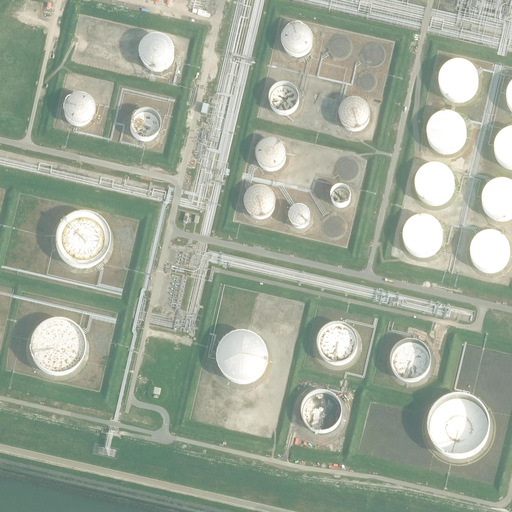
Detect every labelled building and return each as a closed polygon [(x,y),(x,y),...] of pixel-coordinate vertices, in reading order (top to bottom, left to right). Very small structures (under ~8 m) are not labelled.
[(289,55),(298,59),(307,57),(313,52),(316,43),(315,36),(311,31),(305,27),(296,27),(289,30),(285,36),(284,46),(289,55)] [(146,69),(156,73),(165,72),(172,67),(176,59),(175,51),(171,43),(165,39),(155,38),(147,42),(142,49),(141,60),(146,69)] [(445,95),(452,99),(464,100),(472,96),(477,91),(480,81),(478,71),(472,63),(463,59),(453,60),(445,64),(440,73),(439,85),(445,95)] [(276,113),(285,117),(294,116),(300,110),(303,102),(302,94),(298,89),(291,85),(282,85),(276,89),(271,95),(271,104),(276,113)] [(70,123),(77,127),(86,126),(92,123),(96,115),(96,107),(92,100),(85,96),(76,96),(70,99),(66,106),(65,115),(70,123)] [(346,128),(355,132),(364,131),(370,126),(373,117),(372,110),(368,104),(361,101),(352,100),(346,104),(341,110),(341,120),(346,128)] [(204,104),(201,114),(207,115),(210,106),(204,104)] [(432,146),(439,151),(451,152),(459,148),(464,143),(467,133),(465,123),(459,115),(450,111),(440,112),(433,116),(427,125),(426,137),(432,146)] [(134,140),(143,144),(152,143),(159,137),(161,129),(160,122),(156,116),(150,112),(141,112),(134,116),(130,122),(129,132),(134,140)] [(500,163),(508,167),(511,167),(511,127),(509,128),(501,132),(495,141),(495,153),(500,163)] [(262,170),(272,174),(281,172),(287,167),(290,159),(288,151),(285,146),(278,142),(269,142),(263,145),(258,152),(257,161),(262,170)] [(421,198),(428,203),(440,204),(448,200),(453,195),(456,185),(454,175),(448,167),(439,163),(429,164),(422,168),(416,177),(415,189),(421,198)] [(488,214),(496,219),(508,220),(511,217),(511,181),(506,179),(496,180),(489,184),(483,192),(483,205),(488,214)] [(334,201),(338,206),(342,208),(348,207),(353,202),(353,195),(350,190),(345,188),(339,190),(335,194),(334,201)] [(253,217),(262,221),(271,219),(277,214),(280,206),(279,198),(275,193),(268,189),(259,189),(253,192),(249,199),(248,208),(253,217)] [(294,222),(298,227),(302,229),(308,228),(312,223),(312,216),(309,212),(304,210),(298,211),(294,215),(294,222)] [(62,255),(70,264),(81,269),(94,268),(105,263),(112,253),(114,240),(111,228),(103,219),(91,214),(79,215),(68,221),(61,231),(58,243),(62,255)] [(410,249),(417,254),(429,255),(437,251),(442,246),(445,236),(443,226),(437,218),(428,214),(418,215),(411,219),(405,228),(404,240),(410,249)] [(476,266),(484,271),(496,271),(504,268),(509,263),(511,253),(510,243),(504,235),(494,231),(485,232),(477,236),(472,244),(471,257),(476,266)] [(36,363),(44,372),(55,377),(68,376),(79,370),(86,360),(88,348),(85,336),(77,327),(65,322),(53,323),(42,329),(35,339),(32,351),(36,363)] [(324,359),(331,364),(343,364),(351,361),(356,356),(359,346),(357,336),(351,328),(342,324),(332,325),(325,329),(319,337),(318,350),(324,359)] [(223,375),(235,384),(246,386),(259,381),(267,372),(270,356),(264,343),(252,335),(235,336),(223,344),(218,359),(223,375)] [(398,376),(406,381),(418,381),(425,378),(430,373),(433,363),(432,353),(425,345),(416,341),(406,342),(399,346),(393,354),(393,367),(398,376)] [(309,427),(317,431),(329,432),(336,428),(341,423),(344,413),(342,403),(336,395),(327,392),(317,392),(310,396),(304,405),(304,418),(309,427)] [(436,441),(444,454),(457,460),(471,459),(481,453),(488,444),(490,432),(487,420),(479,410),(467,405),(457,405),(448,409),(440,417),(435,429),(436,441)]
